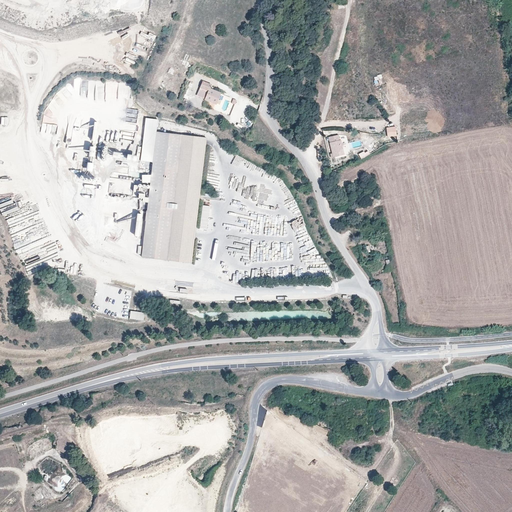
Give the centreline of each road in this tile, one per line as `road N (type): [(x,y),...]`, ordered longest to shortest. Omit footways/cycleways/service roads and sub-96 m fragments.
road 1 (unclassified): [(378,319),(367,286),(329,230),(310,168),(273,125),(263,0)]
road 2 (tertiary): [(227,511),(256,397),(266,386),(303,379),(374,391)]
road 3 (secondary): [(151,369),(339,356)]
road 4 (secondary): [(339,356),(151,369)]
road 5 (secondary): [(151,369),(0,414)]
road 6 (tertiary): [(387,393),(407,395),(491,368),(511,374)]
